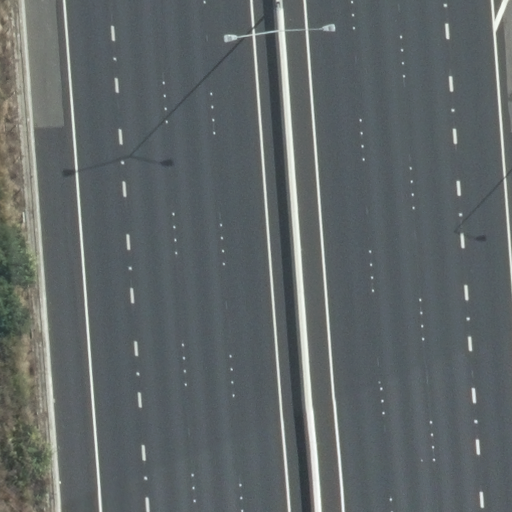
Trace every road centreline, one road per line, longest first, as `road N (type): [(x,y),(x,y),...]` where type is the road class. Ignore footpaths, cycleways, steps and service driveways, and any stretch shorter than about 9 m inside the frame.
road 1 (motorway): [(225,511),(188,0)]
road 2 (motorway): [(406,0),(438,511)]
